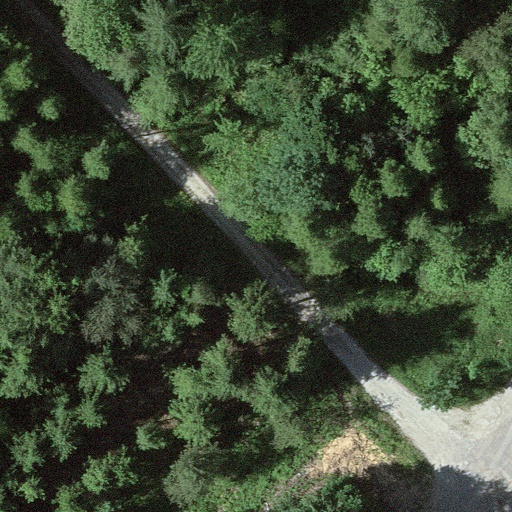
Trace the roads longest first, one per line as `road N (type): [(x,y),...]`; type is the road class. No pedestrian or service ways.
road 1 (track): [(28,0),(500,511)]
road 2 (track): [(453,511),(511,402)]
